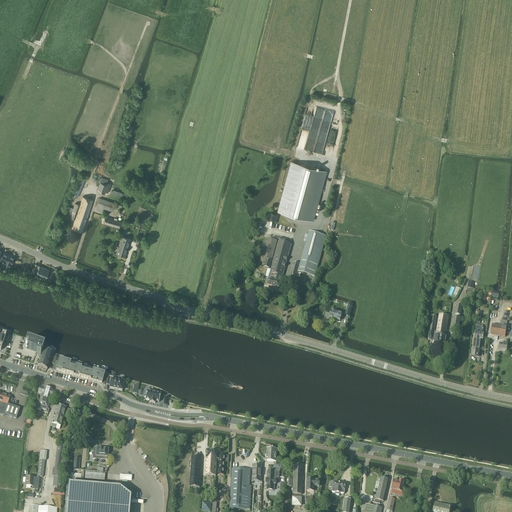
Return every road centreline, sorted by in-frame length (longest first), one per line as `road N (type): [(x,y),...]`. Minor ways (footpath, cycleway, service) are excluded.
road 1 (tertiary): [(511,399),(202,312)]
road 2 (track): [(281,335),(300,224),(321,228),(339,62)]
road 3 (tertiary): [(228,420),(511,475)]
road 4 (tertiary): [(158,298),(0,238)]
road 5 (tertiary): [(161,413),(0,363)]
